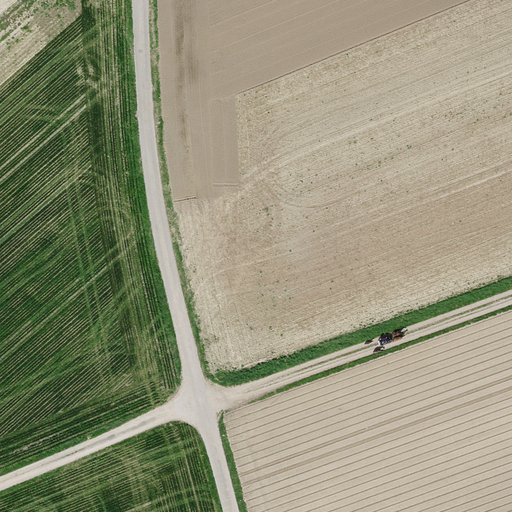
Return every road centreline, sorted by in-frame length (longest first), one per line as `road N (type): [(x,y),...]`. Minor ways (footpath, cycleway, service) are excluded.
road 1 (track): [(511,291),(0,484)]
road 2 (unclassified): [(140,0),(154,197),(230,511)]
